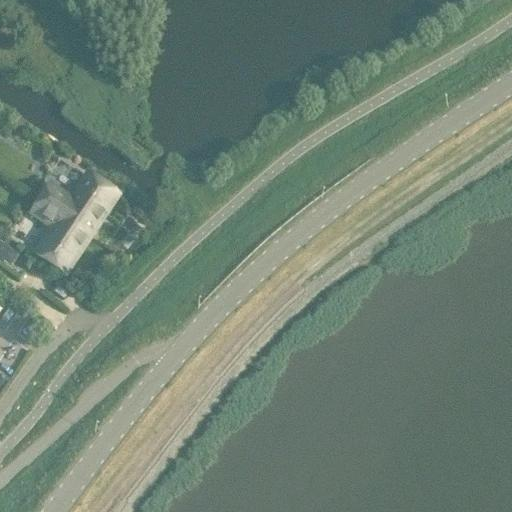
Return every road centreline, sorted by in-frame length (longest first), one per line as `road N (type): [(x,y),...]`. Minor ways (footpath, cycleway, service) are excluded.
road 1 (tertiary): [(182,349),(280,249),(511,81)]
road 2 (unclassified): [(0,478),(147,354),(182,349)]
road 3 (tertiary): [(54,511),(182,349)]
road 4 (unclassified): [(0,419),(43,354),(72,332),(101,331)]
